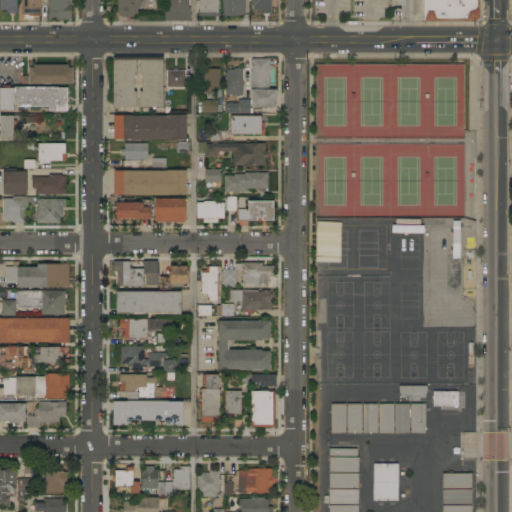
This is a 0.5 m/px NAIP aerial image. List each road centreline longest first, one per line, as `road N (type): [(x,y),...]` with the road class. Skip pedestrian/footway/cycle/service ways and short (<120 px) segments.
road 1 (residential): [(294,511),(293,0)]
road 2 (tertiary): [(0,39),(494,40)]
road 3 (tertiary): [(90,511),(92,39)]
road 4 (tertiary): [(495,511),(494,98)]
road 5 (residential): [(0,242),(295,241)]
road 6 (residential): [(0,446),(294,447)]
